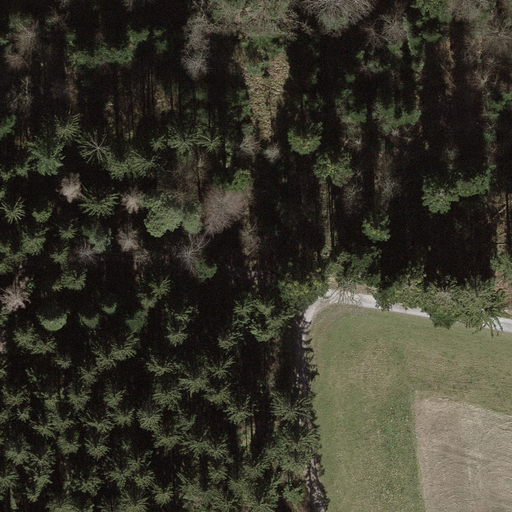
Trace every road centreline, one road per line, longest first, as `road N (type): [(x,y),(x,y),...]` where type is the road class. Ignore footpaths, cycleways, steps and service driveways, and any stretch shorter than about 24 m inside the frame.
road 1 (track): [(313,287),(228,266),(157,260),(0,265)]
road 2 (track): [(313,287),(303,324),(322,511)]
road 3 (track): [(511,326),(313,287)]
